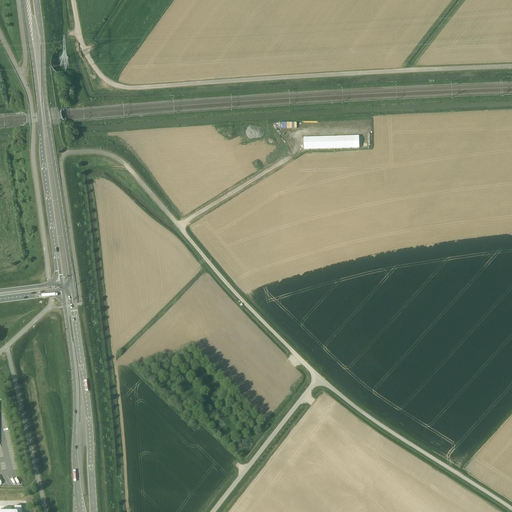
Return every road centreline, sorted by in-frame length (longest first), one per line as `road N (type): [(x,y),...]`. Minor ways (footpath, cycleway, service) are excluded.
road 1 (motorway): [(0,238),(501,192)]
road 2 (unclassified): [(511,66),(123,87),(90,61),(73,0)]
road 3 (motorway): [(478,180),(0,225)]
road 4 (motorway): [(75,312),(183,295),(302,224),(501,192)]
road 5 (motorway): [(478,180),(271,181),(141,137),(51,145)]
road 6 (track): [(222,279),(309,227),(511,203)]
road 7 (unclassified): [(511,508),(319,377)]
road 8 (track): [(178,226),(282,165),(365,150)]
road 9 (secondary): [(93,511),(75,312)]
road 10 (secondary): [(66,313),(79,511)]
road 11 (unclassified): [(319,377),(212,511)]
road 12 (secondary): [(24,0),(44,157)]
road 13 (secondary): [(51,145),(36,0)]
road 14 (unclassified): [(32,154),(49,285)]
road 15 (unclassified): [(0,33),(29,95),(32,154)]
road 16 (secondary): [(44,157),(62,283)]
road 17 (secondary): [(72,288),(54,169)]
